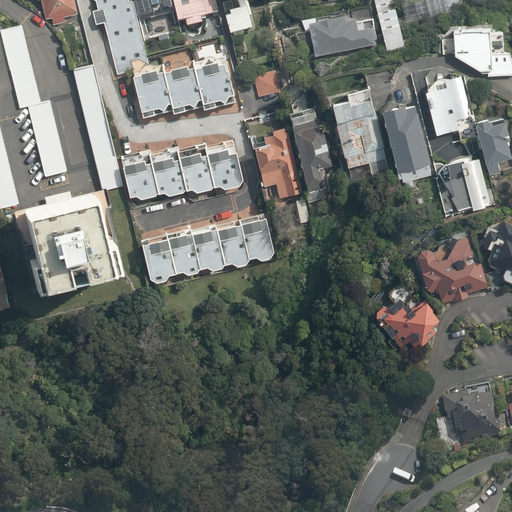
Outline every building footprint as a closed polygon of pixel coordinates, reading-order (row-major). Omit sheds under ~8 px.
[(78,15),(74,0),(41,0),(46,20),(52,19),(54,26),(66,23),(65,18),(78,15)] [(135,0),(99,0),(118,73),(151,65),(141,25),(135,0)] [(135,0),(141,25),(177,16),(173,0),(135,0)] [(220,10),(217,0),(173,0),(177,16),(178,20),(220,10)] [(217,0),(220,10),(226,33),(255,26),(248,0),(217,0)] [(394,0),(375,0),(385,31),(386,51),(404,53),(404,25),(394,0)] [(429,0),(415,1),(415,13),(430,13),(430,16),(450,14),(450,5),(460,5),(459,0),(429,0)] [(349,17),(311,24),(317,57),(375,47),(371,28),(361,30),(359,20),(350,21),(349,17)] [(38,103),(19,26),(0,30),(19,108),(28,106),(38,103)] [(458,30),(456,56),(489,75),(511,74),(511,50),(510,51),(511,31),(458,30)] [(453,54),(453,37),(443,37),(443,54),(453,54)] [(166,66),(137,74),(148,118),(175,111),(176,115),(205,107),(206,110),(238,102),(226,57),(168,72),(166,66)] [(121,181),(92,62),(72,67),(102,186),(121,181)] [(276,69),(253,74),(258,96),(281,91),(276,69)] [(463,73),(424,82),(435,134),(456,130),(459,143),(464,142),(467,154),(480,151),(463,73)] [(352,101),(337,104),(350,169),(387,161),(372,86),(350,91),(352,101)] [(38,103),(28,106),(45,177),(66,172),(48,101),(38,103)] [(433,162),(417,104),(386,112),(405,182),(433,175),(429,163),(433,162)] [(511,117),(479,124),(489,176),(505,173),(502,158),(511,155),(511,143),(510,134),(511,133),(511,117)] [(320,120),(292,126),(309,204),(326,200),(319,169),(330,167),(320,120)] [(302,193),(287,125),(266,130),(269,144),(254,147),(262,185),(276,182),(280,198),(302,193)] [(0,209),(18,205),(0,132),(0,209)] [(208,153),(208,149),(154,158),(152,151),(122,157),(130,198),(138,196),(139,202),(157,199),(157,194),(167,193),(168,197),(186,194),(185,189),(193,188),(194,192),(246,184),(240,147),(208,153)] [(495,204),(482,156),(449,165),(457,194),(452,195),(456,210),(474,205),(475,209),(495,204)] [(104,236),(92,187),(71,192),(70,190),(45,196),(45,199),(20,205),(32,254),(26,255),(33,284),(117,263),(110,234),(104,236)] [(260,209),(137,238),(146,279),(269,251),(260,209)] [(500,233),(491,229),(484,246),(493,250),(487,263),(504,270),(500,280),(511,285),(511,221),(506,218),(500,233)] [(440,250),(420,255),(429,292),(439,289),(443,306),(465,300),(462,287),(466,286),(469,296),(489,291),(475,234),(438,243),(440,250)] [(0,308),(8,307),(0,273),(0,308)] [(408,305),(397,292),(385,303),(382,299),(369,310),(396,343),(407,334),(415,343),(442,321),(421,295),(408,305)] [(491,394),(490,387),(444,399),(450,424),(456,423),(461,442),(504,430),(494,393),(491,394)]
